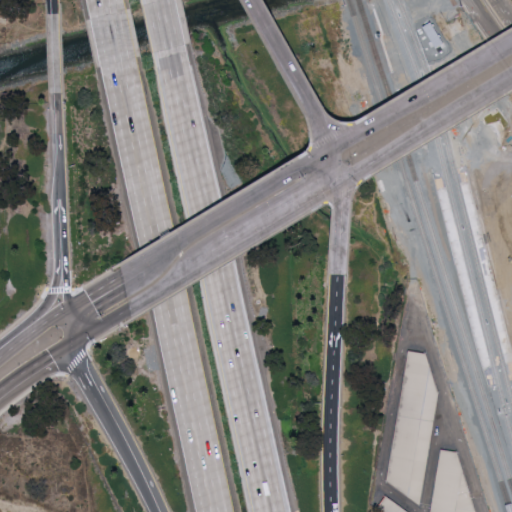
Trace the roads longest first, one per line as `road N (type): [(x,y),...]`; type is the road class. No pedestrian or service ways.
road 1 (motorway): [(266,511),(167,58)]
road 2 (motorway): [(115,76),(207,511)]
road 3 (primary): [(325,141),(147,257)]
road 4 (secondary): [(511,41),(325,141)]
road 5 (secondary): [(333,174),(511,68)]
road 6 (primary): [(188,265),(333,174)]
road 7 (motorway): [(78,360),(157,511)]
road 8 (motorway): [(325,141),(245,0)]
road 9 (motorway): [(330,511),(333,366)]
